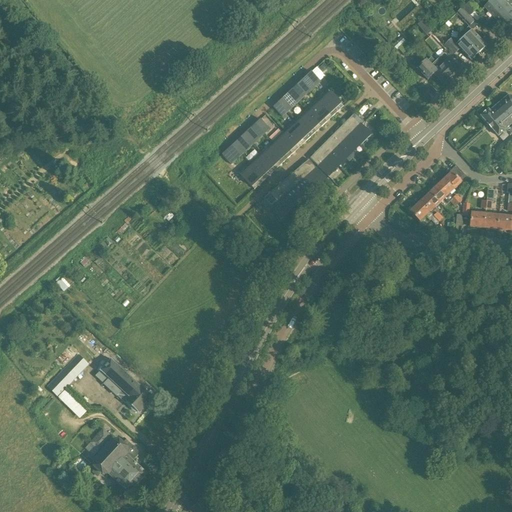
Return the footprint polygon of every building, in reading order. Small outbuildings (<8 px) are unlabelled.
[(470,0),(462,8),(469,15),(478,7),(471,0),(470,0)] [(500,4),(495,0),(492,0),(485,7),(486,8),(499,23),(500,22),(506,28),(511,23),(497,7),(500,4)] [(511,2),(509,0),(495,0),(500,4),(497,7),(511,23),(511,22),(511,2)] [(469,15),(462,8),(457,13),(469,26),(474,21),(469,15)] [(427,36),(431,32),(422,21),(418,25),(427,36)] [(468,26),(461,34),(478,53),(486,46),(468,26)] [(478,53),(461,34),(457,37),(460,41),(456,45),(451,39),(445,45),(453,54),(459,48),(470,60),(478,53)] [(385,52),(392,46),(389,42),(382,49),(385,52)] [(406,42),(398,49),(403,54),(411,47),(406,42)] [(352,56),(359,63),(365,58),(359,51),(352,56)] [(420,64),(425,57),(420,53),(414,59),(420,64)] [(444,54),(436,61),(451,78),(459,70),(444,54)] [(428,80),(434,75),(440,69),(434,64),(436,62),(432,58),(427,62),(427,61),(418,69),(428,80)] [(440,69),(434,75),(443,85),(451,78),(436,61),(436,62),(434,64),(440,69)] [(324,64),(318,69),(322,74),(328,68),(324,64)] [(316,86),(320,82),(312,73),(307,77),(316,86)] [(316,86),(307,77),(302,81),(311,91),(316,86)] [(311,91),(302,81),(297,86),(306,95),(311,91)] [(306,95),(297,86),(292,90),(301,100),(306,95)] [(301,100),(292,90),(288,95),(296,104),(301,100)] [(317,101),(332,117),(338,112),(335,109),(338,107),(339,109),(342,106),(343,107),(344,107),(328,90),(317,101)] [(296,104),(288,95),(283,99),(292,109),(296,104)] [(496,106),(511,124),(511,123),(511,96),(508,96),(496,106)] [(292,109),(283,99),(278,104),(287,113),(292,109)] [(317,101),(306,111),(321,127),(327,122),(324,119),(327,117),(329,119),(331,117),(332,118),(332,117),(317,101)] [(287,113),(278,104),(273,108),(282,118),(287,113)] [(511,124),(496,106),(489,112),(488,110),(481,116),(498,137),(506,130),(505,130),(511,124)] [(306,111),(295,121),(311,137),(316,132),(314,130),(316,127),(318,129),(321,127),(321,128),(321,127),(306,111)] [(341,127),(360,146),(371,136),(361,126),(364,123),(355,114),(341,127)] [(265,134),(269,130),(261,120),(256,125),(265,134)] [(311,137),(295,121),(283,132),(298,148),(302,144),(300,142),(303,140),(305,142),(311,137)] [(265,134),(256,125),(251,129),(260,138),(265,134)] [(277,127),(269,134),(273,138),(281,131),(277,127)] [(360,146),(341,127),(331,138),(352,159),(355,156),(352,153),(360,146)] [(260,138),(251,129),(246,134),(255,143),(260,138)] [(283,132),(271,143),(287,160),(293,154),(290,152),(292,150),(294,152),(298,148),(283,132)] [(255,143),(246,134),(241,138),(250,147),(255,143)] [(250,147),(241,138),(237,142),(245,152),(250,147)] [(352,159),(331,138),(321,148),(339,166),(346,159),(349,162),(352,159)] [(245,152),(237,142),(232,147),(241,156),(245,152)] [(287,160),(271,143),(261,153),(276,169),(277,169),(276,168),(279,166),(277,164),(279,162),(282,165),(287,160)] [(241,156),(232,147),(227,151),(236,161),(241,156)] [(339,166),(321,148),(310,159),(325,174),(326,174),(328,176),(331,174),(339,166)] [(236,161),(227,151),(222,156),(231,165),(236,161)] [(276,169),(261,153),(250,163),(266,180),(266,179),(265,179),(268,176),(266,174),(268,172),(271,175),(276,169)] [(297,170),(314,190),(322,183),(322,182),(325,180),(323,177),(309,160),(297,170)] [(266,180),(250,163),(239,173),(254,190),(255,190),(254,189),(257,186),(255,184),(257,182),(260,185),(266,180)] [(314,190),(297,170),(286,180),(306,202),(309,199),(306,196),(314,190)] [(465,177),(461,172),(456,177),(460,181),(465,177)] [(452,173),(440,184),(450,194),(462,183),(460,181),(456,177),(452,173)] [(306,202),(286,180),(275,189),(292,209),(299,202),(302,205),(306,202)] [(440,184),(431,192),(441,202),(444,199),(448,203),(449,202),(455,208),(459,204),(454,198),(450,194),(440,184)] [(292,209),(275,189),(263,199),(265,201),(261,204),(268,212),(272,209),(281,220),(292,210),(292,209)] [(431,192),(420,203),(430,213),(439,204),(441,202),(431,192)] [(457,195),(454,198),(459,204),(462,200),(457,195)] [(430,213),(420,203),(411,212),(411,213),(410,214),(413,217),(414,216),(420,222),(425,217),(430,222),(431,221),(435,226),(439,222),(434,217),(430,213)] [(437,213),(434,217),(439,222),(443,219),(437,213)] [(484,229),(486,215),(472,214),(471,228),(473,228),(473,230),(478,230),(478,229),(484,229)] [(486,215),(484,229),(498,231),(499,216),(486,215)] [(511,217),(499,216),(498,231),(511,232),(511,223),(511,217)] [(71,363),(80,373),(88,365),(78,356),(71,363)] [(125,404),(127,402),(140,387),(111,360),(110,361),(101,371),(95,376),(125,404)] [(57,397),(65,388),(73,380),(64,371),(48,388),(51,391),(57,397)] [(73,385),(80,391),(83,388),(76,381),(73,385)] [(138,412),(152,397),(140,387),(127,402),(138,412)] [(108,475),(108,474),(129,493),(147,474),(133,461),(138,455),(138,451),(124,439),(121,442),(119,440),(114,440),(103,429),(90,443),(100,453),(101,454),(94,462),(94,467),(103,475),(107,475),(108,475)] [(82,453),(76,458),(84,465),(89,459),(82,453)]
